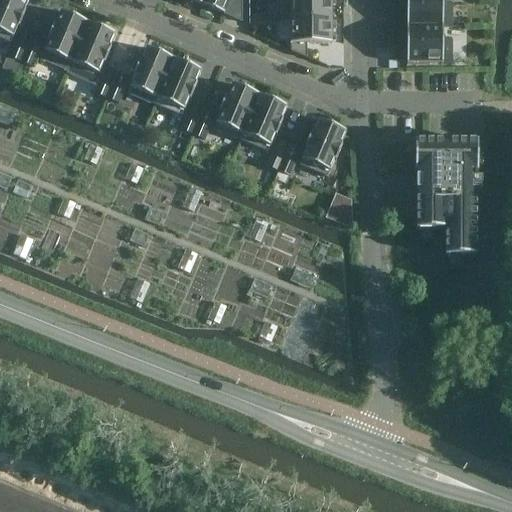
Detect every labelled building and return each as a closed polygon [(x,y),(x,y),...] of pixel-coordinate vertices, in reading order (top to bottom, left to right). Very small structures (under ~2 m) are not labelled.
[(0,0),(0,40),(10,44),(18,27),(19,28),(25,12),(24,12),(29,0),(0,0)] [(204,0),(202,6),(224,15),(230,0),(204,0)] [(230,0),(224,15),(242,23),(241,0),(230,0)] [(281,0),(281,20),(331,20),(331,0),(281,0)] [(406,0),(406,27),(451,27),(451,4),(443,4),(442,0),(406,0)] [(44,52),(40,61),(67,73),(88,24),(61,12),(56,25),(54,24),(48,40),(49,41),(44,52)] [(281,20),(281,21),(290,21),(290,52),(306,59),(306,45),(331,45),(331,20),(281,20)] [(67,73),(66,75),(97,88),(105,69),(102,67),(103,64),(104,64),(111,48),(110,48),(115,35),(88,24),(67,73)] [(443,28),(451,28),(451,27),(406,27),(407,65),(451,65),(451,41),(443,41),(443,28)] [(21,63),(32,37),(20,32),(9,58),(21,63)] [(32,68),(43,42),(32,37),(21,63),(32,68)] [(134,77),(127,94),(154,106),(173,60),(146,49),(141,61),(140,61),(133,76),(134,77)] [(173,60),(154,106),(182,117),(189,100),(190,101),(197,85),(196,84),(201,72),(173,60)] [(397,61),(389,61),(389,69),(397,69),(397,61)] [(97,88),(94,95),(106,100),(117,74),(105,69),(97,88)] [(117,74),(106,100),(118,104),(129,79),(117,74)] [(220,113),(213,130),(240,142),(259,97),(232,85),(227,98),(225,97),(219,113),(220,113)] [(259,97),(240,142),(267,153),(274,136),(276,137),(282,121),(281,121),(287,108),(259,97)] [(192,136),(203,110),(191,105),(180,131),(192,136)] [(204,141),(215,115),(203,110),(192,136),(204,141)] [(306,149),(299,167),(327,178),(334,161),(335,162),(342,146),(341,145),(346,133),(318,121),(313,134),(311,133),(305,149),(306,149)] [(278,172),(289,146),(277,141),(266,167),(278,172)] [(477,143),(415,142),(415,148),(415,163),(415,178),(415,192),(416,225),(416,231),(445,231),(445,257),(476,257),(476,179),(476,174),(477,174),(477,143)] [(289,177),(300,151),(289,146),(278,172),(289,177)] [(328,216),(327,219),(352,229),(351,203),(336,197),(328,216)]
